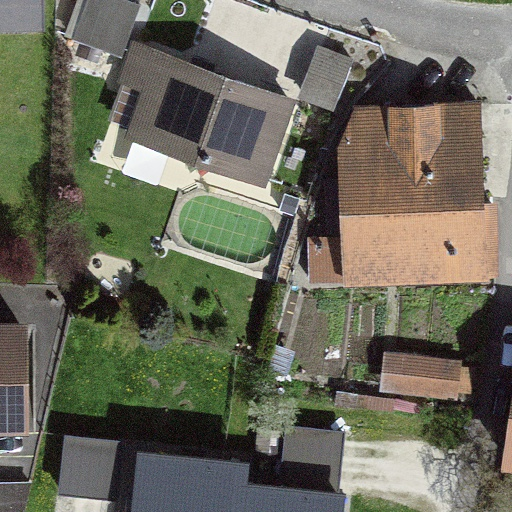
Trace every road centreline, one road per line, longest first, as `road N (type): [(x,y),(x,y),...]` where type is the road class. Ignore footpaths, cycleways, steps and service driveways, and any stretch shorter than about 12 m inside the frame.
road 1 (residential): [(511,234),(467,511)]
road 2 (residential): [(349,0),(431,24),(511,30)]
